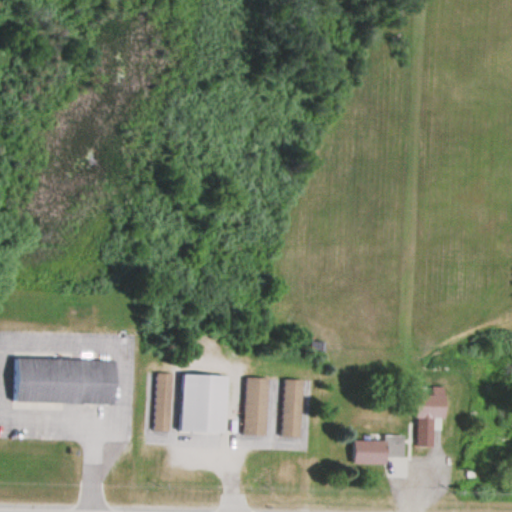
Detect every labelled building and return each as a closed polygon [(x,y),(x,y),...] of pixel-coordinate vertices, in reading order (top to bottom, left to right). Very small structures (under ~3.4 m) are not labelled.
[(10,358),(9,403),(113,404),(113,360),(10,358)] [(168,372),(151,372),(151,430),(167,430),(168,372)] [(222,432),(224,375),(178,374),(176,431),(222,432)] [(240,434),(263,434),(265,377),(242,376),(240,434)] [(279,436),(299,436),(301,379),(281,378),(279,436)] [(431,447),(431,418),(415,418),(415,447),(431,447)] [(351,464),(403,463),(403,434),(382,434),(382,439),(351,439),(351,464)]
